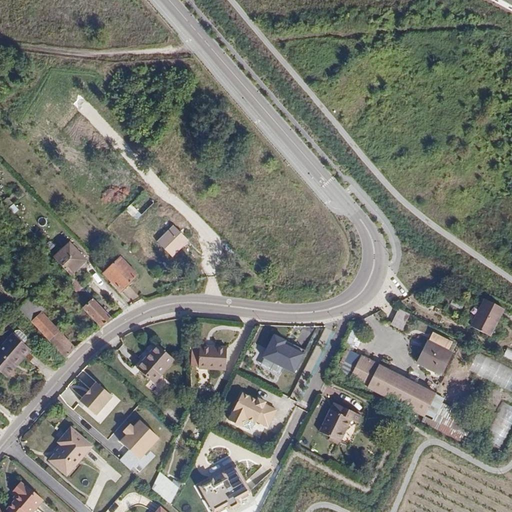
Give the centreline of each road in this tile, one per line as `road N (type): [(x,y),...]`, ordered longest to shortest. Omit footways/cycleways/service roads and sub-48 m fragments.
road 1 (residential): [(5,442),(88,349),(149,310),(188,303),(299,313),(346,304)]
road 2 (unclassified): [(168,0),(326,180)]
road 3 (track): [(0,47),(68,54),(207,44)]
road 4 (unknown): [(369,277),(482,339),(511,338)]
road 5 (residential): [(326,180),(373,244),(369,277),(346,304)]
